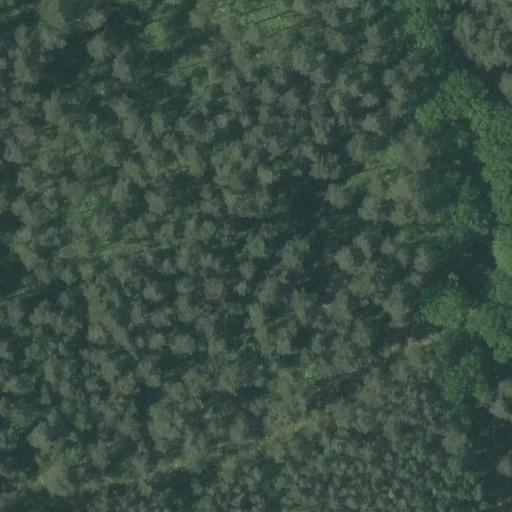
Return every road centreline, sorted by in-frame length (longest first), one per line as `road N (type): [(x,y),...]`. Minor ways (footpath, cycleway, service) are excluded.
road 1 (track): [(500,511),(484,407),(511,358)]
road 2 (track): [(511,124),(438,0)]
